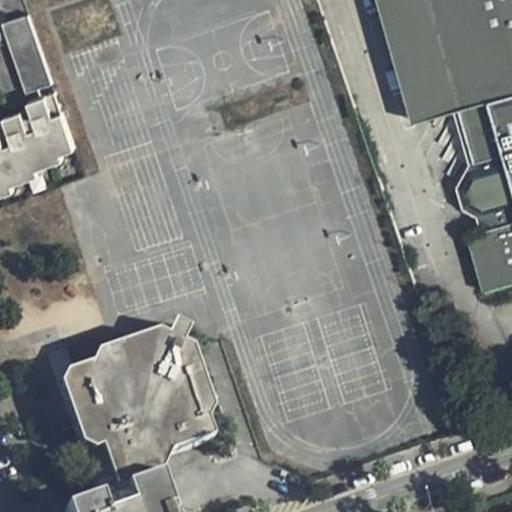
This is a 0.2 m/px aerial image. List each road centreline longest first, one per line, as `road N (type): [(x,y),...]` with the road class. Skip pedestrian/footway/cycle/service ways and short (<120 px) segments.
road 1 (unknown): [(363,0),(373,55),(451,279),(472,306),(511,311)]
road 2 (unclassified): [(341,511),(511,453)]
